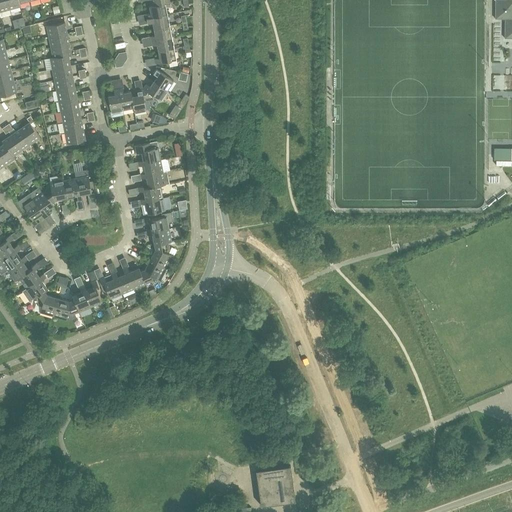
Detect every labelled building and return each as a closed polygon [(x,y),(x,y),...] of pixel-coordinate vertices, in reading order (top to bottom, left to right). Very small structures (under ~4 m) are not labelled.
[(0,0),(0,11),(8,9),(6,0),(0,0)] [(6,0),(8,9),(19,6),(17,0),(6,0)] [(511,0),(494,0),(495,19),(505,19),(504,38),(511,38),(511,0)] [(170,2),(149,6),(151,13),(146,14),(147,18),(168,14),(166,9),(171,8),(170,2)] [(168,14),(147,18),(148,23),(153,22),(154,29),(170,26),(168,14)] [(49,36),(67,33),(65,22),(47,25),(49,36)] [(170,26),(154,29),(155,35),(150,36),(151,41),(172,37),(170,26)] [(69,43),(67,33),(49,36),(51,47),(69,43)] [(172,37),(151,41),(152,46),(157,45),(158,51),(174,48),(172,37)] [(71,54),(69,43),(51,47),(53,57),(50,58),(71,54)] [(156,63),(168,61),(169,66),(178,65),(177,59),(174,48),(158,51),(160,58),(155,59),(156,63)] [(0,62),(8,60),(5,49),(0,50),(0,62)] [(119,53),(114,59),(116,67),(122,66),(128,58),(127,51),(119,53)] [(71,55),(71,54),(50,58),(52,69),(70,66),(68,55),(71,55)] [(8,60),(0,62),(0,73),(11,71),(8,60)] [(52,69),(54,80),(73,76),(70,66),(52,69)] [(154,81),(167,90),(174,80),(156,69),(153,73),(157,76),(154,81)] [(0,85),(14,81),(11,71),(0,73),(0,85)] [(75,87),(73,76),(54,80),(57,91),(75,87)] [(17,92),(14,81),(0,85),(0,100),(6,99),(5,95),(17,92)] [(167,90),(154,81),(150,87),(146,84),(142,89),(144,101),(146,108),(150,108),(148,100),(154,99),(155,97),(161,100),(167,90)] [(77,98),(75,87),(57,91),(59,102),(77,98)] [(118,89),(122,110),(133,108),(131,96),(130,92),(124,93),(123,88),(118,89)] [(108,96),(111,112),(112,117),(123,114),(122,110),(118,89),(113,90),(114,95),(108,96)] [(138,95),(131,96),(133,108),(134,112),(146,110),(146,108),(144,101),(142,89),(137,90),(138,95)] [(79,109),(77,98),(59,102),(61,112),(79,109)] [(37,99),(25,102),(27,109),(39,106),(37,99)] [(79,109),(61,112),(63,123),(81,120),(79,109)] [(29,122),(20,128),(31,144),(40,138),(31,124),(34,121),(31,116),(27,119),(29,122)] [(83,130),(81,120),(63,123),(65,134),(83,130)] [(22,150),(31,144),(20,128),(11,135),(22,150)] [(85,140),(83,130),(65,134),(67,144),(83,141),(84,145),(91,143),(90,139),(85,140)] [(11,135),(2,141),(14,158),(15,158),(13,156),(22,150),(11,135)] [(4,143),(0,145),(0,156),(5,165),(14,158),(2,141),(4,143)] [(157,141),(150,142),(135,145),(136,153),(141,152),(143,160),(138,161),(138,163),(160,159),(157,141)] [(511,160),(511,148),(494,148),(494,160),(511,160)] [(160,159),(138,163),(139,166),(144,165),(145,173),(140,174),(141,176),(163,171),(160,159)] [(166,171),(163,171),(141,176),(141,178),(146,177),(148,187),(160,185),(165,184),(169,183),(166,171)] [(88,175),(76,178),(80,200),(82,199),(81,194),(89,193),(90,198),(95,197),(94,191),(92,192),(88,175)] [(78,200),(80,200),(76,178),(64,180),(63,179),(67,197),(77,195),(78,200)] [(67,197),(63,179),(46,182),(47,189),(44,190),(52,202),(55,199),(67,197)] [(41,185),(30,193),(46,216),(48,215),(45,211),(54,205),(52,202),(44,190),(41,185)] [(160,185),(148,187),(144,188),(143,186),(138,187),(139,191),(144,190),(145,198),(140,199),(141,202),(163,197),(160,185)] [(23,211),(26,210),(32,219),(31,220),(34,225),(38,222),(35,218),(41,214),(44,218),(46,216),(30,193),(17,202),(23,211)] [(163,197),(141,202),(141,204),(146,203),(148,213),(165,210),(163,197)] [(187,208),(185,200),(178,201),(180,209),(187,208)] [(162,213),(162,216),(150,219),(150,217),(144,218),(145,222),(150,221),(152,229),(146,230),(147,233),(169,228),(168,222),(173,221),(171,212),(162,213)] [(172,241),(169,228),(147,233),(147,235),(152,234),(154,244),(168,242),(172,241)] [(0,259),(19,247),(18,245),(13,248),(9,241),(13,238),(11,234),(6,238),(7,240),(0,244),(0,259)] [(155,249),(150,259),(166,268),(173,255),(167,252),(169,249),(168,242),(154,244),(155,249)] [(0,259),(8,270),(26,257),(25,255),(21,258),(16,252),(20,249),(19,247),(0,259)] [(26,257),(8,270),(15,281),(17,279),(29,270),(23,262),(27,259),(26,257)] [(166,268),(150,259),(145,269),(141,271),(146,283),(152,281),(154,277),(160,280),(166,268)] [(19,278),(26,288),(45,275),(43,273),(39,276),(35,270),(39,267),(36,263),(32,266),(33,268),(29,270),(17,279),(19,278)] [(134,288),(146,283),(141,271),(139,267),(129,271),(127,267),(125,268),(134,288)] [(122,293),(134,288),(125,268),(123,269),(125,273),(118,276),(116,272),(114,273),(122,293)] [(110,298),(122,293),(114,273),(111,274),(113,278),(106,281),(104,277),(100,279),(102,284),(104,283),(110,298)] [(33,298),(33,299),(45,291),(48,289),(42,280),(46,277),(45,275),(26,288),(23,290),(30,301),(33,298)] [(82,286),(91,306),(103,302),(96,286),(98,285),(96,280),(92,282),(94,287),(86,290),(84,285),(82,286)] [(78,312),(91,306),(82,286),(80,287),(82,292),(72,296),(73,299),(78,312)] [(41,312),(53,316),(58,298),(47,295),(45,291),(33,299),(38,305),(42,306),(40,312),(41,312)] [(58,298),(53,316),(66,320),(68,313),(72,314),(78,312),(73,299),(69,301),(58,298)] [(291,465),(287,466),(256,470),(261,506),(296,501),(291,465)]
